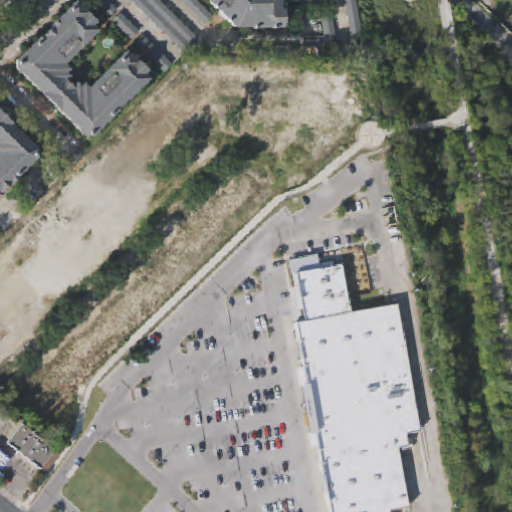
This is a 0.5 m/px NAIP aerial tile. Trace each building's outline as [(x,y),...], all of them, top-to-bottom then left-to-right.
[(0,0),(10,0),(2,13),(0,11),(0,0)] [(42,0),(9,0),(32,20),(39,13),(35,9),(42,0)] [(177,0),(177,1),(234,56),(285,57),(285,29),(277,21),(251,20),(230,0),(177,0)] [(283,0),(284,12),(282,13),(282,27),(233,27),(205,0),(283,0)] [(311,0),(313,9),(325,8),(324,0),(311,0)] [(340,0),(351,58),(347,59),(349,70),(364,68),(351,0),(340,0)] [(61,80),(67,86),(71,83),(74,86),(77,83),(83,88),(120,50),(141,72),(139,74),(145,79),(112,111),(86,138),(79,138),(10,70),(10,61),(70,1),(91,21),(87,25),(92,30),(59,64),(64,70),(62,73),(65,76),(61,80)] [(118,17),(185,81),(199,67),(132,2),(118,17)] [(163,10),(205,53),(212,46),(170,3),(163,10)] [(0,36),(4,40),(17,21),(0,8),(0,36)] [(118,39),(102,22),(94,30),(110,47),(118,39)] [(126,78),(89,116),(82,109),(78,112),(62,96),(102,56),(75,30),(13,93),(89,168),(152,105),(126,78)] [(132,68),(140,60),(121,42),(113,50),(132,68)] [(323,43),(324,75),(334,74),(333,57),(336,57),(336,43),(323,43)] [(173,93),(144,63),(135,71),(164,101),(173,93)] [(0,102),(19,121),(45,146),(45,154),(0,198),(0,102)] [(138,199),(162,174),(165,173),(213,122),(195,104),(194,105),(150,149),(146,151),(124,173),(119,178),(107,184),(83,209),(86,215),(78,224),(91,237),(120,208),(138,199)] [(299,134),(298,109),(219,112),(220,136),(299,134)] [(321,154),(315,160),(325,170),(344,149),(315,123),(302,136),(321,154)] [(0,223),(42,182),(0,138),(0,223)] [(263,219),(244,199),(147,296),(157,306),(149,313),(138,302),(25,416),(47,437),(263,219)] [(0,331),(74,255),(59,239),(0,300),(0,331)] [(301,321),(293,273),(338,265),(346,312),(392,304),(415,428),(400,430),(403,443),(392,445),(403,505),(384,509),(384,511),(325,511),(320,483),(307,412),(291,323),(301,321)] [(50,458),(35,477),(2,451),(17,432),(50,458)] [(54,480),(23,451),(7,470),(38,498),(54,480)] [(0,496),(1,497),(9,487),(0,480),(0,496)]
